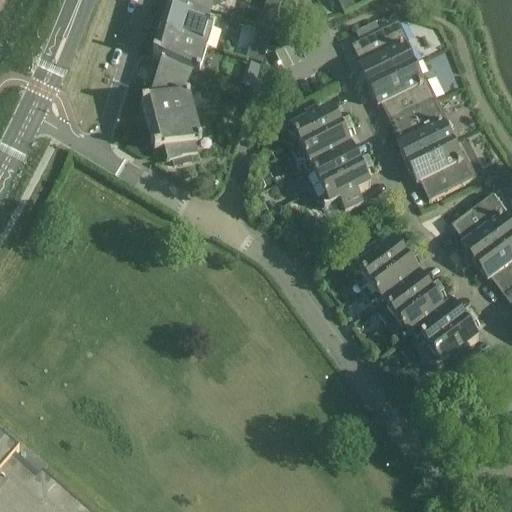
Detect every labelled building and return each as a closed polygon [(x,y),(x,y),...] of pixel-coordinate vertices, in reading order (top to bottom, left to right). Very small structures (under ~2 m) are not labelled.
[(179,0),(179,4),(209,13),(213,2),(220,4),(221,0),(179,0)] [(350,0),(336,0),(343,14),(354,8),(350,0)] [(159,36),(159,37),(206,51),(213,27),(206,25),(209,13),(179,4),(175,15),(166,13),(159,36)] [(256,28),(258,29),(271,33),(275,19),(262,16),(259,15),(256,28)] [(366,91),(413,68),(406,54),(410,52),(397,27),(351,50),(364,76),(360,78),(366,91)] [(157,75),(188,84),(192,72),(199,75),(206,51),(159,37),(159,36),(152,60),(161,63),(157,75)] [(249,49),(245,62),(261,67),(265,54),(251,50),(249,49)] [(389,128),(436,105),(423,79),(420,81),(413,68),(366,91),(373,104),(376,102),(389,128)] [(147,132),(159,128),(195,119),(188,95),(184,96),(188,84),(157,75),(148,106),(141,108),(147,132)] [(299,95),(285,102),(289,111),(303,104),(299,95)] [(436,105),(389,128),(402,154),(398,155),(405,168),(452,145),(445,132),(448,130),(436,105)] [(305,125),(285,135),(287,140),(294,142),(299,153),(340,132),(330,113),(317,119),(315,115),(303,121),(305,125)] [(195,119),(159,128),(147,132),(154,156),(163,153),(166,165),(197,157),(194,145),(201,143),(195,119)] [(340,132),(299,153),(304,164),(302,171),(304,175),(350,152),(340,132)] [(452,145),(405,168),(411,181),(415,180),(428,206),(475,182),(462,157),(458,159),(452,145)] [(350,152),(304,175),(306,178),(313,181),(318,192),(359,171),(350,152)] [(359,171),(318,192),(324,202),(321,210),(323,214),(338,206),(344,217),(362,208),(356,197),(369,191),(359,171)] [(262,182),(261,182),(265,190),(273,186),(269,178),(262,182)] [(473,267),(511,238),(511,232),(506,224),(509,222),(492,199),(450,230),(467,253),(464,256),(473,267)] [(256,212),(260,220),(268,216),(264,208),(256,212)] [(502,300),(511,292),(511,238),(473,267),(481,279),(485,277),(502,300)] [(369,262),(351,275),(353,279),(361,280),(368,290),(405,263),(392,245),(380,254),(377,250),(366,258),(369,262)] [(405,263),(368,290),(375,300),(374,307),(376,310),(418,280),(405,263)] [(394,325),(431,297),(418,280),(376,310),(379,314),(386,315),(394,325)] [(511,292),(502,300),(511,313),(511,292)] [(431,297),(394,325),(401,335),(400,342),(402,346),(410,340),(410,339),(443,315),(443,314),(431,297)] [(427,354),(464,326),(451,309),(443,314),(443,315),(410,339),(410,340),(412,343),(420,344),(427,354)] [(464,326),(427,354),(434,363),(433,371),(436,375),(449,365),(457,375),(473,363),(465,353),(477,344),(464,326)] [(385,367),(384,367),(388,373),(393,379),(394,378),(399,374),(393,365),(391,362),(385,367)] [(413,405),(410,407),(419,417),(429,409),(427,407),(423,402),(417,401),(413,405)] [(18,455),(0,439),(0,511),(83,511),(41,475),(38,479),(15,459),(18,455)]
